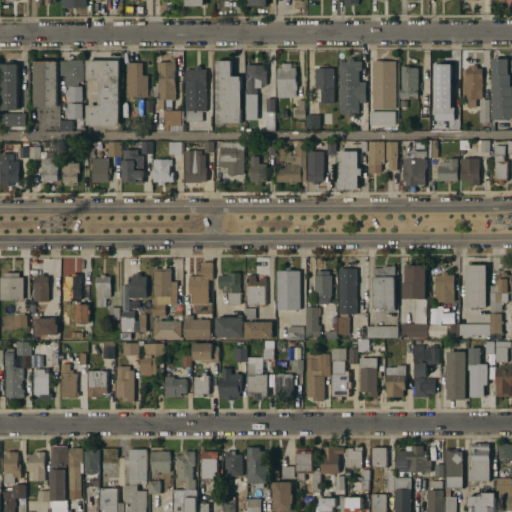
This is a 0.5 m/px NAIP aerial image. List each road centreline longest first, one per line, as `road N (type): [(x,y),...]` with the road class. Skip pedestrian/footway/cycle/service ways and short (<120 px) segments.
road 1 (residential): [(511,425),(0,432)]
road 2 (tertiary): [(511,203),(0,206)]
road 3 (residential): [(511,33),(0,36)]
road 4 (tertiary): [(0,242),(511,240)]
